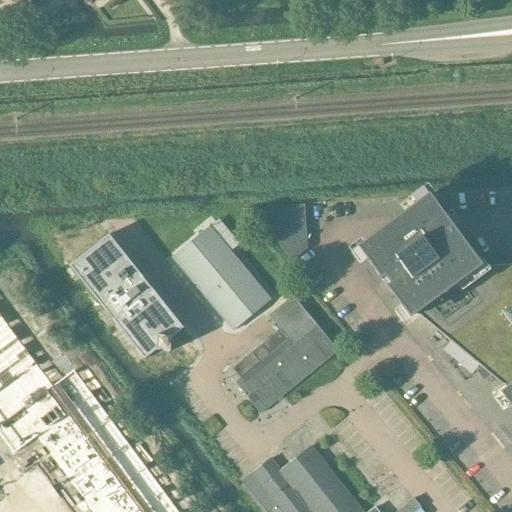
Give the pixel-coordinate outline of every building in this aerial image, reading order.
[(15,0),(22,9),(32,0),(15,0)] [(451,224),(429,195),(382,229),(357,248),(381,280),(384,278),(390,285),(386,288),(410,320),(417,315),(486,372),(506,389),(499,393),(511,410),(511,264),(483,267),(482,267),(451,224)] [(304,205),(245,210),(290,264),(308,249),(304,205)] [(211,226),(173,256),(233,331),(271,300),(211,226)] [(108,235),(69,266),(144,360),(155,351),(170,353),(172,338),(183,329),(108,235)] [(292,297),(269,316),(275,324),(299,305),(292,297)] [(240,379),(235,383),(260,414),(337,352),(299,305),(275,324),(280,331),(288,340),(240,379)] [(0,328),(0,426),(20,453),(37,439),(91,511),(152,511),(73,407),(64,414),(0,328)] [(280,331),(233,369),(240,379),(288,340),(280,331)] [(271,459),(243,481),(266,511),(373,511),(372,510),(369,511),(362,511),(311,447),(281,471),(271,459)]
